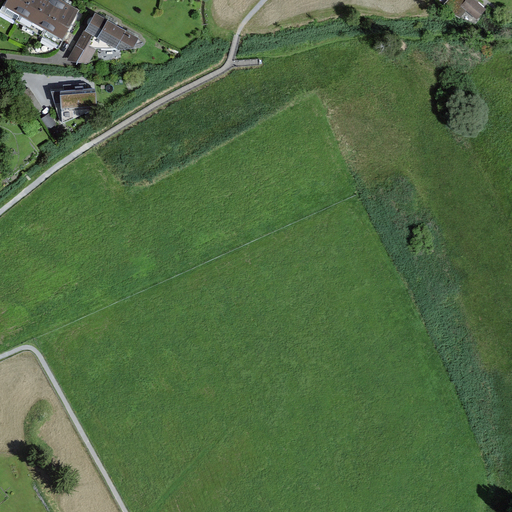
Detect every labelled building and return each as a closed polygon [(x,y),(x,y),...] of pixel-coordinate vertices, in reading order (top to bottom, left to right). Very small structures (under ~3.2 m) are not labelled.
[(58,40),(75,10),(58,0),(9,0),(4,9),(58,40)] [(456,18),(465,7),(477,17),(484,10),(472,0),(467,0),(466,0),(448,0),(444,5),(449,10),(448,10),(456,18)] [(133,45),(137,38),(96,14),(70,59),(87,62),(95,47),(114,48),(133,45)] [(96,108),(95,88),(85,88),(85,84),(64,85),(64,90),(60,90),(60,91),(52,91),(56,103),(61,102),(61,110),(62,110),(63,122),(84,112),(84,108),(96,108)] [(30,89),(24,93),(36,111),(42,107),(30,89)] [(49,113),(42,118),(46,126),(54,121),(49,113)]
